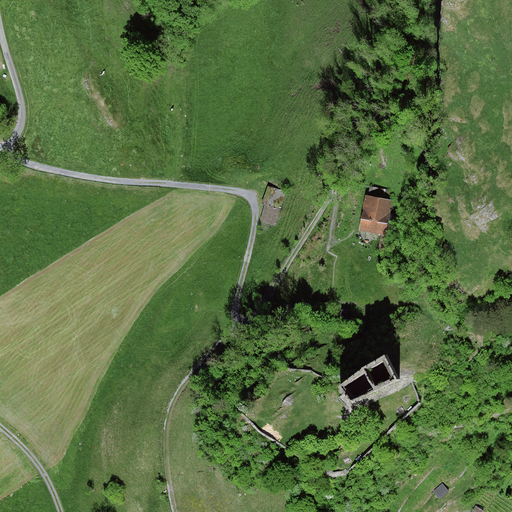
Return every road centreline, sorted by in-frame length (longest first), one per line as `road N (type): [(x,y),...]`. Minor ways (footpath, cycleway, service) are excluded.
road 1 (track): [(0,146),(28,164),(71,174),(245,194),(254,228),(232,322)]
road 2 (track): [(232,322),(170,412),(176,511)]
road 3 (track): [(232,322),(249,318),(326,203),(335,205),(333,242)]
road 4 (unclassified): [(0,145),(22,114),(0,24)]
